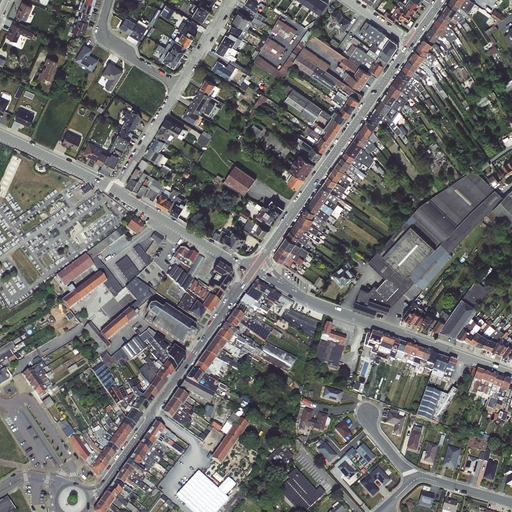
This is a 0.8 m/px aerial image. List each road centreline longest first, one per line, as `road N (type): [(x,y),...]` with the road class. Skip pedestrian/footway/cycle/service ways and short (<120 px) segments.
road 1 (tertiary): [(253,268),(331,312),(511,371)]
road 2 (primary): [(410,44),(253,268)]
road 3 (unclassified): [(115,191),(253,268)]
road 4 (primary): [(192,356),(103,485)]
road 5 (unclassified): [(0,134),(115,191)]
road 6 (residential): [(108,0),(101,28),(110,41),(177,86)]
road 7 (residential): [(115,191),(177,86)]
